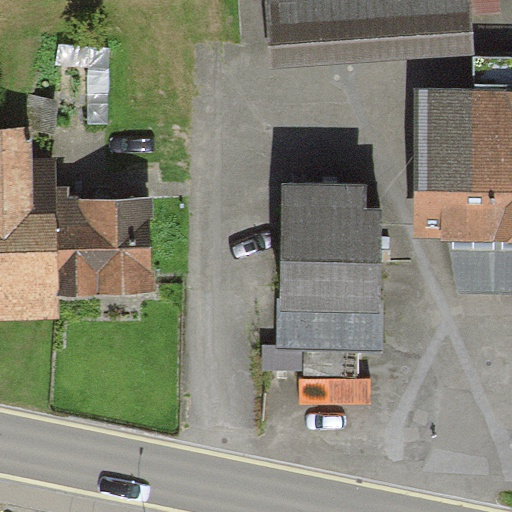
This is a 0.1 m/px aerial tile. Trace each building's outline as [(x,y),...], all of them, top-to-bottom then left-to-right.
[(472,0),(276,0),(281,68),(476,57),(472,0)] [(511,95),(421,94),(419,240),(461,241),(472,299),(511,299),(511,95)] [(0,322),(62,322),(61,305),(60,213),(38,213),(37,130),(0,130),(0,322)] [(365,187),(289,186),(287,350),(389,351),(389,301),(381,301),(382,208),(365,208),(365,187)] [(60,201),(60,213),(61,305),(159,302),(157,198),(60,201)]
